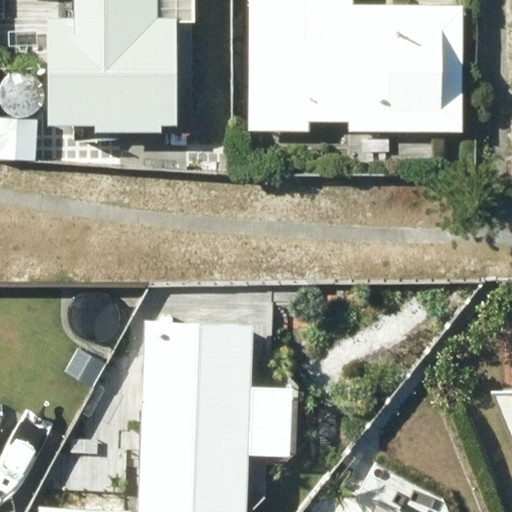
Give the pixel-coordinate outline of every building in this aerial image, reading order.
[(77,0),(78,10),(58,10),(57,116),(169,117),(170,8),(127,8),(127,0),(77,0)] [(257,0),(256,123),(308,124),(308,102),(347,103),(347,124),(461,125),(461,0),(257,0)] [(337,134),(300,133),(300,150),(337,150),(337,134)] [(147,314),(138,511),(241,511),(250,319),(147,314)] [(351,511),(311,492),(295,511),(407,511),(378,497),(370,511),(351,511)] [(37,501),(36,511),(128,511),(129,504),(37,501)]
